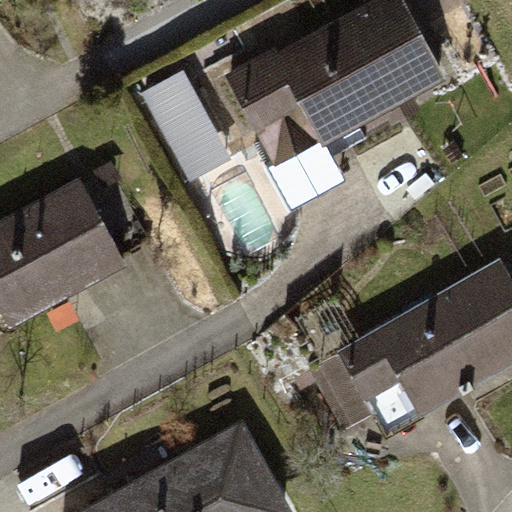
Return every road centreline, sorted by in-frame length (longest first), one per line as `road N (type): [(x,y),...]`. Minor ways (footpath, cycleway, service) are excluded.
road 1 (residential): [(0,460),(392,220)]
road 2 (residential): [(0,120),(218,0)]
